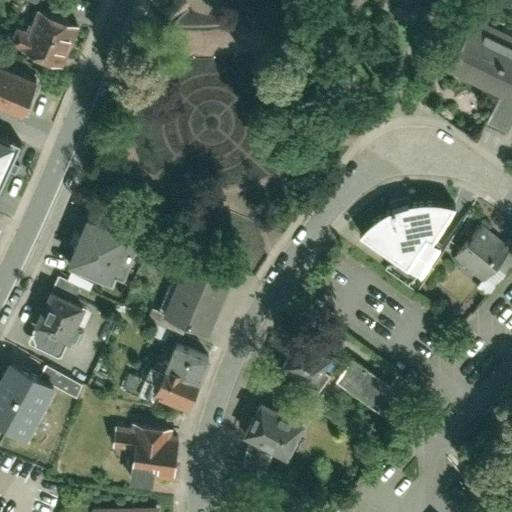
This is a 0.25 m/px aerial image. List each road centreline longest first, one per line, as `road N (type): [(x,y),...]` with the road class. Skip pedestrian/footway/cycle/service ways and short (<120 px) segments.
road 1 (residential): [(399,151),(354,182),(264,303),(221,391),(204,454),(201,511)]
road 2 (residential): [(0,295),(133,0)]
road 3 (residential): [(399,151),(453,154),(511,193)]
